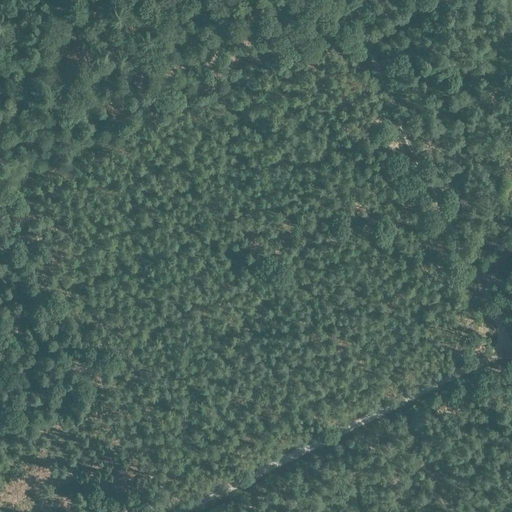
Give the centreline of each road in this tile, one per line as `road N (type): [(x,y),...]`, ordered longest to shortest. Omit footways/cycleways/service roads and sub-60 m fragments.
road 1 (track): [(507,344),(181,511)]
road 2 (track): [(427,183),(360,32)]
